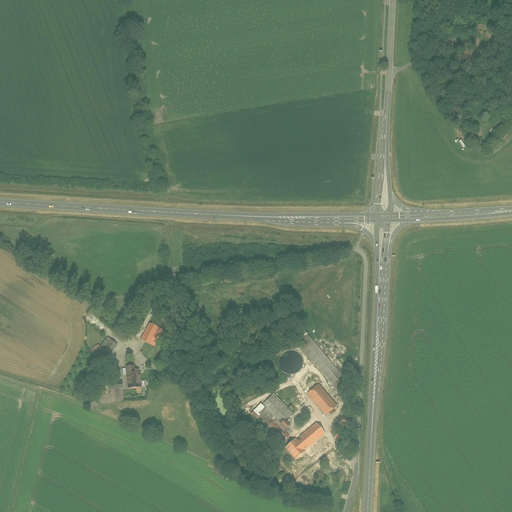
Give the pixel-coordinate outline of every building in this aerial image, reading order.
[(117,345),(107,338),(100,347),(96,344),(91,351),(105,361),(117,345)] [(135,366),(125,366),(127,389),(141,388),(140,373),(135,373),(135,366)] [(115,390),(115,401),(124,401),(123,385),(108,386),(108,390),(115,390)] [(336,407),(318,386),(307,395),(325,416),(336,407)] [(261,404),(250,414),(280,445),(289,436),(284,431),(289,426),(284,421),(292,414),(273,395),(263,405),(261,404)] [(340,425),(350,428),(353,417),(343,415),(340,425)] [(325,434),(316,423),(285,449),(295,462),(305,453),(304,452),(325,434)]
